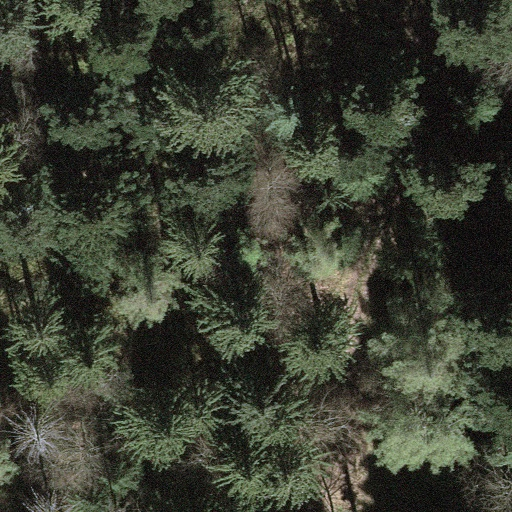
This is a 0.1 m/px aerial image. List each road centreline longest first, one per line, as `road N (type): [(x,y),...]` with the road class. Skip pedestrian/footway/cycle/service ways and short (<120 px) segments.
road 1 (track): [(401,0),(410,71),(378,211),(280,511)]
road 2 (track): [(0,147),(69,126),(410,71),(511,42)]
road 3 (track): [(0,337),(455,511)]
